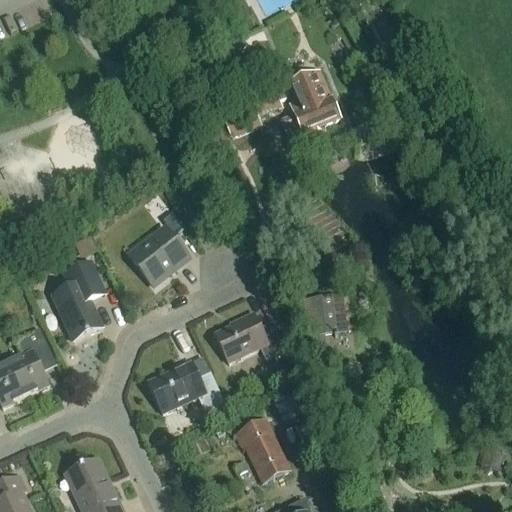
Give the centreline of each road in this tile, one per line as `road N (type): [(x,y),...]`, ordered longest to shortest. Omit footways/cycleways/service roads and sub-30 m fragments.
road 1 (track): [(511,262),(375,0)]
road 2 (residential): [(104,417),(137,340),(253,287)]
